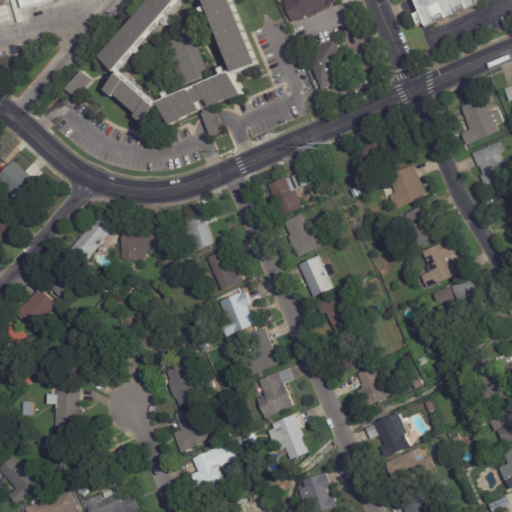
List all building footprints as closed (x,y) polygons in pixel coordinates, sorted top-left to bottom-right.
[(20,0),(24,9),(64,0),(20,0)] [(188,0),(124,75),(107,60),(158,0),(188,0)] [(241,76),(208,0),(232,0),(261,67),(241,76)] [(338,0),(339,2),(335,3),(336,7),(308,18),(303,4),(301,5),(300,4),(298,0),(338,0)] [(480,0),(484,8),(431,30),(430,27),(422,30),(417,19),(425,15),(419,0),(480,0)] [(193,32),(211,74),(192,82),(174,40),(193,32)] [(341,46),(354,74),(334,83),(336,85),(325,90),(309,53),(338,40),(341,46)] [(93,79),(95,81),(79,99),(69,90),(85,72),(93,79)] [(163,107),(149,124),(111,91),(126,74),(164,106),(163,107)] [(241,76),(249,95),(236,101),(236,100),(217,107),(216,105),(215,106),(216,109),(219,108),(228,131),(215,137),(206,114),(207,113),(207,112),(189,118),(190,120),(176,125),(168,104),(200,91),(201,92),(210,89),(209,87),(240,74),(241,76)] [(493,81),(500,96),(493,99),(491,94),(465,106),(460,95),(493,81)] [(470,146),(464,134),(473,130),(463,107),(487,97),(494,114),(503,110),(508,122),(499,125),(502,131),(470,146)] [(404,147),(395,150),(398,160),(368,172),(364,163),(362,163),(357,151),(376,143),(375,141),(401,130),(407,145),(404,147)] [(485,181),(483,176),(486,175),(482,167),(481,167),(475,154),(503,142),(507,152),(502,154),(505,161),(510,159),(511,163),(511,180),(489,191),(485,181)] [(27,170),(47,187),(29,207),(0,180),(0,176),(15,159),(27,170)] [(416,167),(430,197),(399,211),(394,199),(400,196),(392,177),(416,166),(416,167)] [(277,200),(270,185),(291,176),(292,178),(305,172),(310,185),(297,191),(305,208),(285,218),(277,200)] [(353,191),(362,186),(366,193),(358,198),(353,191)] [(511,223),(498,195),(511,188),(511,223)] [(20,219),(11,230),(8,227),(0,236),(0,204),(2,202),(21,219),(20,219)] [(217,218),(218,221),(211,223),(217,243),(195,250),(186,219),(200,215),(198,210),(213,205),(217,218)] [(432,205),(446,235),(422,246),(408,215),(432,205)] [(116,227),(89,259),(75,247),(102,215),(116,227)] [(302,258),(297,249),(296,250),(291,238),(293,236),(287,222),(302,215),(306,223),(311,221),(315,229),(321,227),(329,245),(302,258)] [(161,232),(161,251),(149,250),(148,258),(140,258),(140,260),(123,259),(124,230),(161,232)] [(457,255),(448,259),(450,264),(453,263),(459,276),(431,289),(425,276),(434,272),(426,252),(453,240),(459,254),(457,255)] [(228,250),(237,271),(242,269),(247,279),(224,290),(209,257),(227,249),(228,250)] [(323,258),(337,289),(317,298),(302,266),(322,256),(323,258)] [(54,289),(53,289),(58,283),(49,276),(59,263),(82,283),(68,301),(54,289)] [(167,266),(176,271),(166,279),(166,267),(167,266)] [(476,298),(479,306),(458,315),(454,304),(459,302),(453,288),(474,279),(479,291),(474,293),(476,298)] [(54,313),(46,322),(49,324),(40,334),(18,315),(42,289),(60,306),(54,313)] [(325,314),(320,301),(332,296),(333,299),(355,289),(364,310),(334,323),(330,315),(326,316),(325,314)] [(454,294),(455,296),(440,302),(437,295),(452,289),(454,294)] [(253,303),(254,304),(249,306),(257,324),(230,336),(225,325),(231,322),(222,301),(248,290),(253,303)] [(0,333),(11,320),(42,345),(20,372),(4,359),(15,346),(11,344),(0,358),(0,333)] [(69,325),(73,320),(78,325),(75,329),(69,325)] [(173,352),(124,342),(127,323),(176,333),(173,352)] [(279,326),(283,336),(272,340),(281,363),(252,375),(246,359),(260,353),(253,334),(267,328),(268,329),(279,325),(279,326)] [(110,363),(98,373),(93,367),(81,377),(68,361),(76,355),(73,352),(96,333),(102,341),(110,334),(125,351),(110,363)] [(400,345),(402,341),(409,345),(407,349),(400,345)] [(203,344),(208,342),(211,348),(207,351),(203,344)] [(348,372),(340,354),(366,343),(374,361),(348,372)] [(420,360),(426,358),(429,364),(422,367),(420,360)] [(437,365),(445,358),(449,363),(442,370),(437,365)] [(493,359),(499,371),(502,369),(511,389),(511,396),(492,407),(485,393),(489,391),(477,366),(493,358),(493,359)] [(178,392),(177,391),(176,392),(171,381),(173,380),(170,370),(189,363),(202,398),(182,405),(178,392)] [(292,369),(296,380),(288,383),(297,406),(269,418),(261,398),(268,395),(262,380),(291,367),(292,369)] [(376,368),(382,381),(385,379),(394,397),(369,409),(361,392),(365,390),(364,386),(365,386),(360,375),(376,368)] [(29,373),(34,379),(28,386),(22,379),(29,373)] [(10,380),(14,376),(18,381),(14,385),(10,380)] [(415,382),(422,378),(426,386),(418,389),(415,382)] [(19,388),(22,384),(27,388),(23,392),(19,388)] [(83,391),(82,425),(58,424),(58,386),(83,387),(83,391)] [(433,401),(437,411),(430,413),(427,404),(433,401)] [(180,426),(182,425),(178,414),(199,406),(210,437),(208,437),(210,442),(191,449),(189,442),(186,443),(180,426)] [(511,444),(504,448),(492,422),(499,419),(497,414),(511,407),(511,444)] [(398,419),(404,432),(401,433),(406,446),(382,457),(377,446),(381,444),(376,434),(367,439),(362,428),(370,424),(370,423),(394,412),(398,419)] [(297,416),(306,436),(305,437),(311,452),(294,459),(289,448),(281,452),(272,430),(277,428),(275,424),(297,414),(297,416)] [(213,434),(220,431),(223,438),(216,440),(213,434)] [(235,439),(242,437),(245,443),(238,446),(235,439)] [(460,438),(463,443),(457,445),(454,440),(460,437),(460,438)] [(193,472),(188,461),(232,441),(239,459),(222,466),(229,482),(203,494),(193,472)] [(511,485),(507,488),(498,466),(506,462),(501,452),(511,446),(511,485)] [(425,456),(432,473),(394,490),(382,462),(416,447),(421,458),(425,456)] [(17,490),(17,489),(0,471),(14,457),(22,465),(24,463),(42,481),(18,505),(10,496),(17,490)] [(330,474),(334,486),(329,487),(332,497),(336,495),(340,507),(324,511),(317,511),(315,506),(308,508),(302,489),(308,487),(306,480),(329,472),(330,474)] [(75,478),(81,476),(84,483),(77,486),(75,478)] [(80,493),(83,487),(89,490),(86,496),(80,493)] [(137,498),(142,508),(138,510),(139,511),(116,511),(113,511),(91,511),(87,500),(119,487),(121,492),(130,488),(133,496),(136,494),(137,498)] [(28,511),(27,507),(71,490),(79,511),(28,511)] [(429,506),(432,511),(441,509),(442,511),(406,511),(403,503),(424,493),(429,506)] [(511,506),(507,509),(500,511),(495,511),(492,505),(510,497),(511,501),(511,506)]
